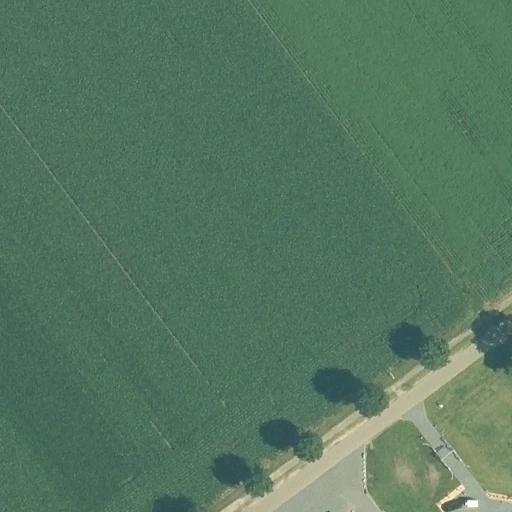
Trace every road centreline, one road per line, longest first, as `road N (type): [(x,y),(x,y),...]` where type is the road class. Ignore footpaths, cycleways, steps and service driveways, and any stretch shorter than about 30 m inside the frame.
road 1 (residential): [(511,326),(261,511)]
road 2 (unknown): [(482,503),(414,398)]
